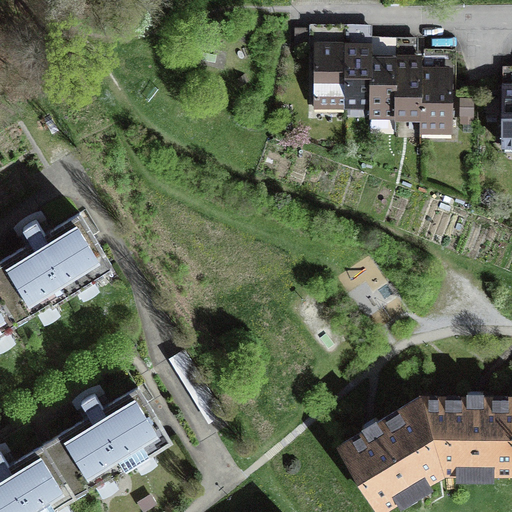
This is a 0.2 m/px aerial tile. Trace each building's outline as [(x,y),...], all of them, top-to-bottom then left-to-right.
[(346,48),(315,48),(314,101),(345,101),(346,48)] [(371,48),(346,48),(345,101),(370,101),(371,60),(371,48)] [(371,60),(370,101),(370,114),(395,114),(396,61),(371,60)] [(396,61),(395,114),(420,114),(421,72),(421,61),(396,61)] [(421,72),(420,114),(420,125),(451,126),(452,73),(421,72)] [(502,143),(511,142),(511,89),(502,90),(502,143)] [(26,245),(0,260),(0,280),(23,318),(112,264),(79,212),(52,229),(45,219),(40,223),(36,218),(29,222),(23,226),(26,231),(20,235),(26,245)] [(0,332),(23,318),(0,280),(0,332)] [(184,348),(171,356),(209,420),(222,412),(184,348)] [(50,439),(82,491),(170,437),(138,385),(110,402),(104,392),(98,396),(95,391),(88,394),(82,399),(85,404),(79,408),(85,418),(50,439)] [(380,509),(441,471),(420,395),(373,424),(340,444),(380,509)] [(441,471),(511,471),(511,395),(475,396),(420,395),(441,471)] [(0,511),(47,511),(82,491),(50,439),(16,460),(10,450),(4,454),(1,448),(0,448),(0,511)]
